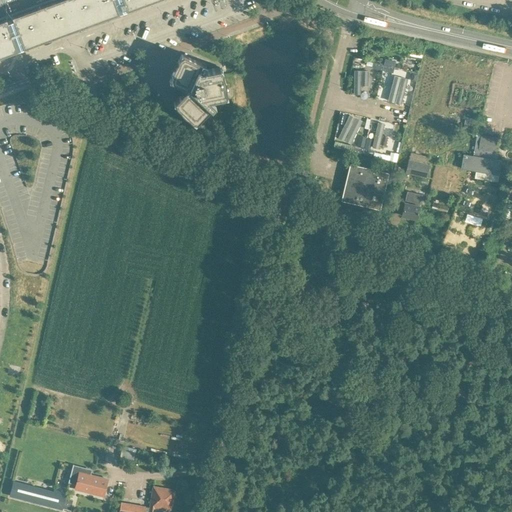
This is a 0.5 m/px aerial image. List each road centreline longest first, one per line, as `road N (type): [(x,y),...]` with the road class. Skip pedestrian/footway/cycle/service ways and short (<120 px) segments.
road 1 (unclassified): [(511,301),(79,102)]
road 2 (residential): [(96,277),(63,422),(158,446),(192,300)]
road 3 (track): [(214,465),(281,195)]
road 4 (tertiary): [(353,16),(511,53)]
road 5 (tertiary): [(511,44),(362,1)]
